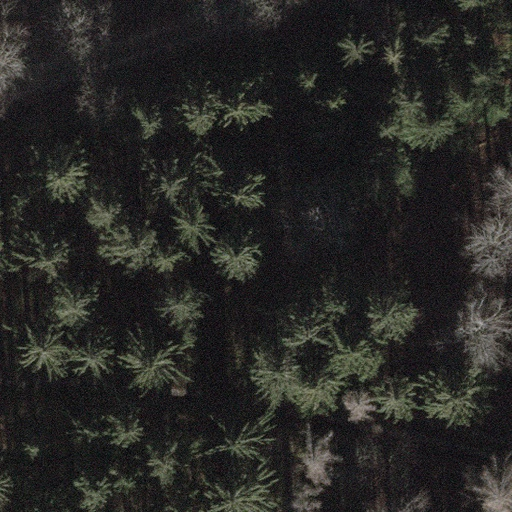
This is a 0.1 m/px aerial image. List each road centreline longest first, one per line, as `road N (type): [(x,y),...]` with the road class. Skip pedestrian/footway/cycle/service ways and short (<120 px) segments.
road 1 (track): [(511,454),(390,416),(154,378),(0,373)]
road 2 (track): [(0,87),(67,59),(278,0)]
